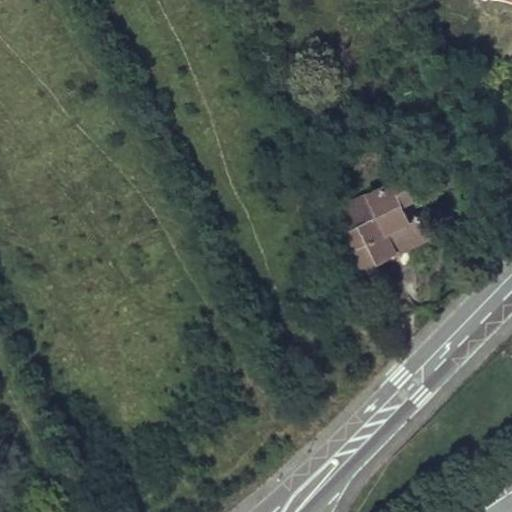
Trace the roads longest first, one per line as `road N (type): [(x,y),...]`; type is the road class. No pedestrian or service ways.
road 1 (unclassified): [(511,265),(264,511)]
road 2 (unclassified): [(309,511),(511,303)]
